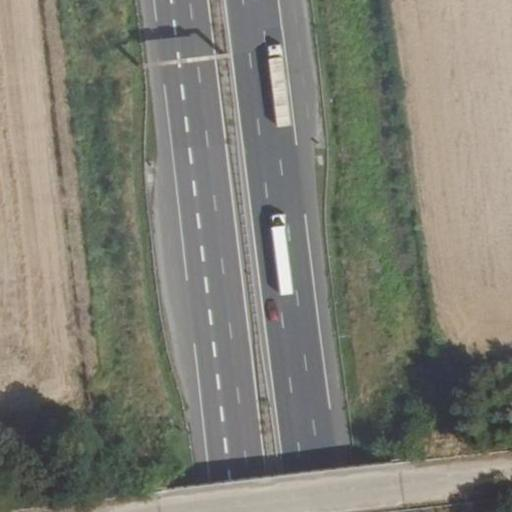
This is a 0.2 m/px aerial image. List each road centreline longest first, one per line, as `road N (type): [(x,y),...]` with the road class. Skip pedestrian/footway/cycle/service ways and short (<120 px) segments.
road 1 (motorway): [(315,511),(252,0)]
road 2 (motorway): [(189,0),(248,511)]
road 3 (track): [(193,511),(511,477)]
